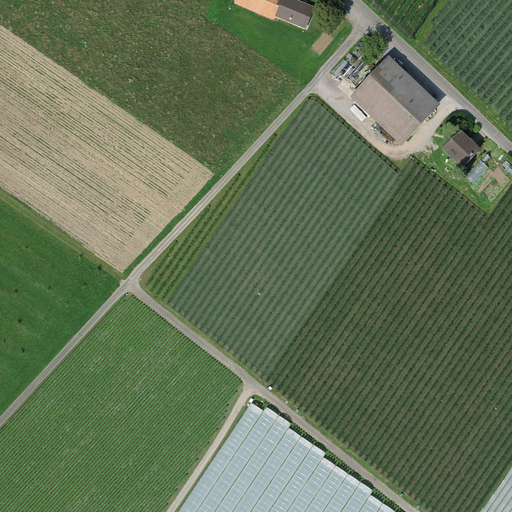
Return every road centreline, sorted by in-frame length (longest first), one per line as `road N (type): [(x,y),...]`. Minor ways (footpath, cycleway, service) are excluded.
road 1 (track): [(371,16),(0,421)]
road 2 (track): [(410,511),(127,283)]
road 3 (unclassified): [(353,0),(511,149)]
road 4 (unknown): [(314,83),(390,148),(404,149),(456,97)]
road 5 (track): [(171,511),(255,384)]
